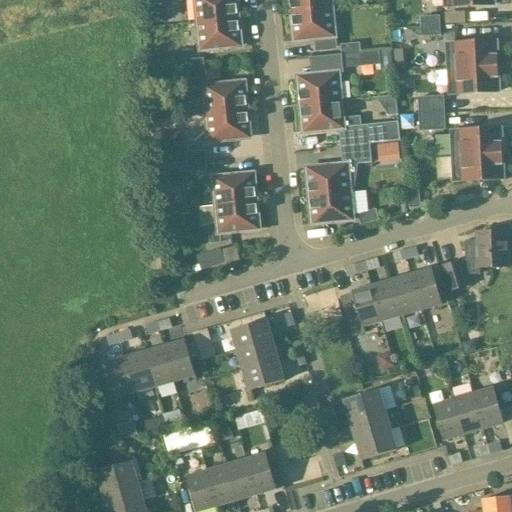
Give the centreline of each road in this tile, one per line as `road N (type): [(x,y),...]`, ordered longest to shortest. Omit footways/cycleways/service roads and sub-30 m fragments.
road 1 (residential): [(290,261),(262,0)]
road 2 (residential): [(338,511),(306,401),(318,370),(290,261)]
road 3 (residential): [(290,261),(511,204)]
road 4 (residential): [(348,511),(511,465)]
road 5 (residential): [(131,309),(290,261)]
